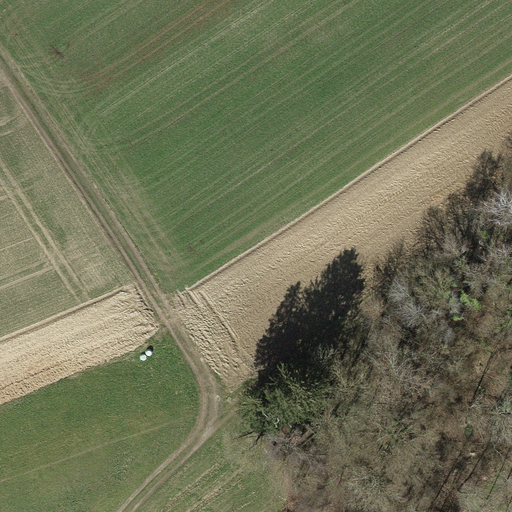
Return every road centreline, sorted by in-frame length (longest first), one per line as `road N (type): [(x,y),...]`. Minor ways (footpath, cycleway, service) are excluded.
road 1 (track): [(129,511),(228,413),(511,176)]
road 2 (track): [(0,59),(228,413)]
